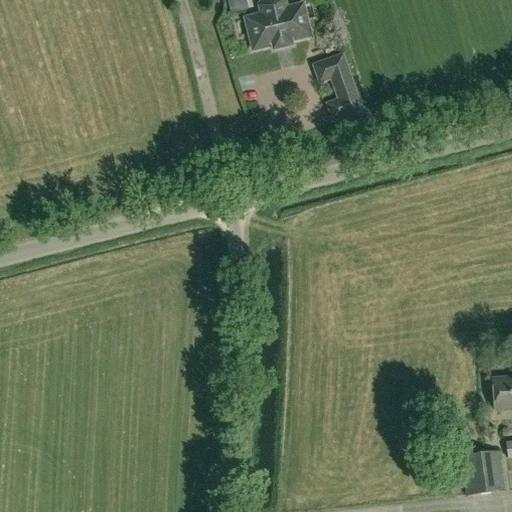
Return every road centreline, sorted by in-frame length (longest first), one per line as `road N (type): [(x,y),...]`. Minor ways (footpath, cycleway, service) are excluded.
road 1 (unclassified): [(218,511),(234,204)]
road 2 (unclassified): [(234,204),(511,132)]
road 3 (unclassified): [(0,261),(234,204)]
